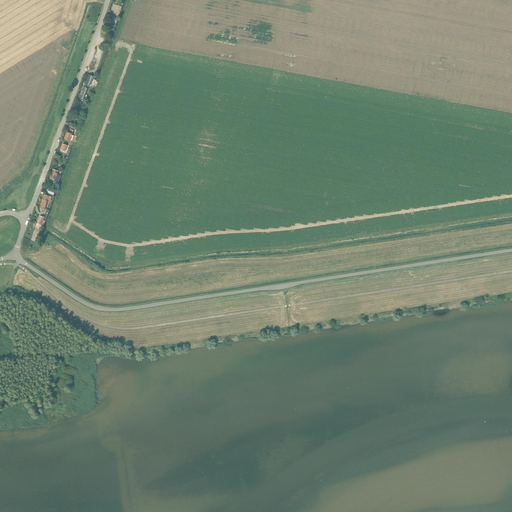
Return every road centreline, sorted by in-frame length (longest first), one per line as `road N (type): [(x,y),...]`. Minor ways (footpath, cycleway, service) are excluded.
road 1 (unclassified): [(13,257),(83,302),(115,309),(511,249)]
road 2 (unclassified): [(27,218),(108,0)]
